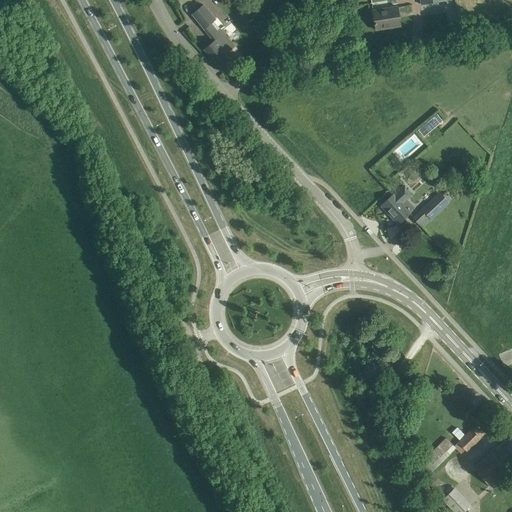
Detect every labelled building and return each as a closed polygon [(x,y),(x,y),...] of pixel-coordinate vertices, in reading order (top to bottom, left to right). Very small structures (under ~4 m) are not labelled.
[(216,19),(203,3),(191,14),(214,41),(204,49),(223,72),(233,63),(231,61),(233,59),(231,57),(229,58),(226,55),(234,48),(219,30),(220,28),(214,20),(216,19)] [(373,10),(376,29),(400,26),(397,6),(373,10)] [(442,121),(437,114),(428,121),(418,129),(423,136),(433,128),(442,121)] [(414,194),(404,184),(381,205),(387,212),(389,210),(391,212),(391,213),(399,222),(411,212),(403,203),(414,194)] [(450,202),(441,193),(413,217),(418,223),(428,215),(431,219),(450,202)] [(457,425),(451,431),(458,439),(452,444),(461,453),(478,438),(469,428),(463,433),(457,425)] [(433,469),(455,446),(444,436),(423,460),(433,469)] [(490,486),(511,465),(511,436),(475,470),(490,486)] [(441,499),(453,511),(463,511),(471,505),(454,487),(441,499)]
